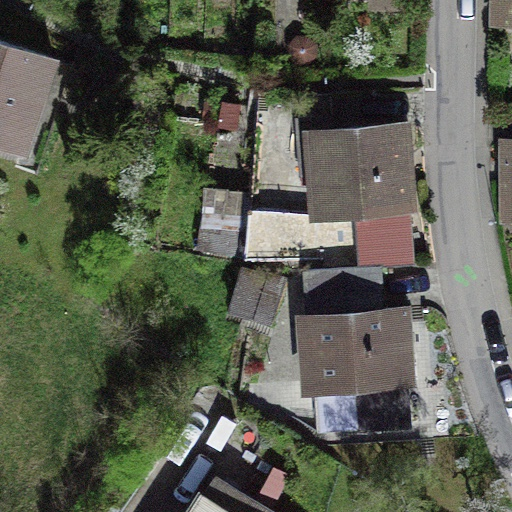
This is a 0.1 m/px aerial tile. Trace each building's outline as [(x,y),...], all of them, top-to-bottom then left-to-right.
[(511,0),(501,0),(501,21),(511,21),(511,0)] [(0,138),(33,150),(66,52),(0,29),(0,138)] [(409,124),(300,131),(303,173),(317,172),(320,213),(405,207),(402,158),(401,147),(410,146),(409,124)] [(511,132),(502,133),(503,178),(503,220),(511,220),(511,132)] [(323,269),(370,265),(410,263),(405,207),(320,213),(288,210),(256,208),(251,260),(323,260),(323,269)] [(306,270),(314,389),(355,386),(358,429),(411,425),(408,382),(412,381),(409,337),(406,307),(373,309),(370,265),(323,269),(306,270)] [(243,267),(231,310),(272,326),(288,280),(271,272),(243,267)] [(280,511),(214,470),(200,491),(233,511),(280,511)] [(233,511),(200,491),(187,511),(233,511)]
